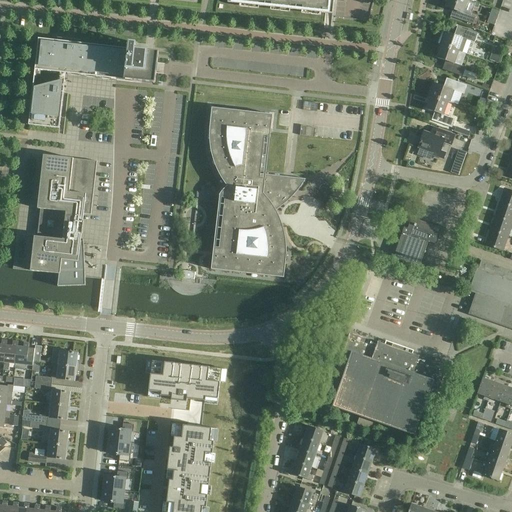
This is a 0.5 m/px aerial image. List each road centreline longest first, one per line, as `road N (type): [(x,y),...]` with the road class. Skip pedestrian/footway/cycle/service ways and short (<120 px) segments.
road 1 (unclassified): [(381,103),(365,93),(173,71),(170,91)]
road 2 (residential): [(370,166),(473,180),(511,92)]
road 3 (tertiary): [(271,329),(314,301),(332,277),(351,242),(370,166)]
road 4 (residential): [(265,511),(284,377),(271,329)]
road 5 (residential): [(152,511),(163,413),(94,405)]
road 6 (tertiary): [(271,329),(198,338),(105,326)]
road 7 (residential): [(0,6),(151,23)]
road 8 (residential): [(388,511),(402,481),(501,511),(511,506)]
